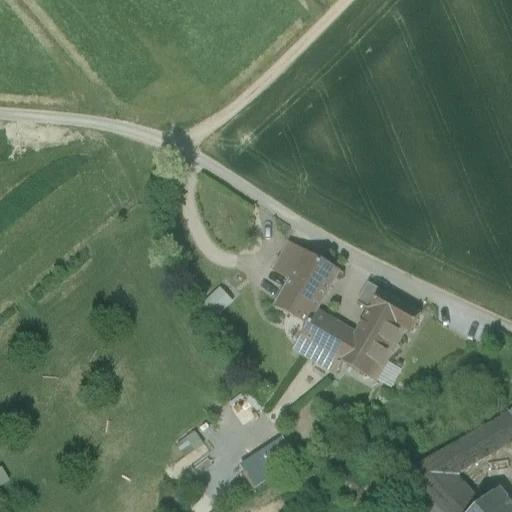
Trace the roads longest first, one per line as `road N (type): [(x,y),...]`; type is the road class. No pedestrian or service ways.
road 1 (track): [(511,332),(422,295),(284,218),(181,148)]
road 2 (track): [(181,148),(267,82),(350,0)]
road 3 (track): [(181,148),(0,112)]
